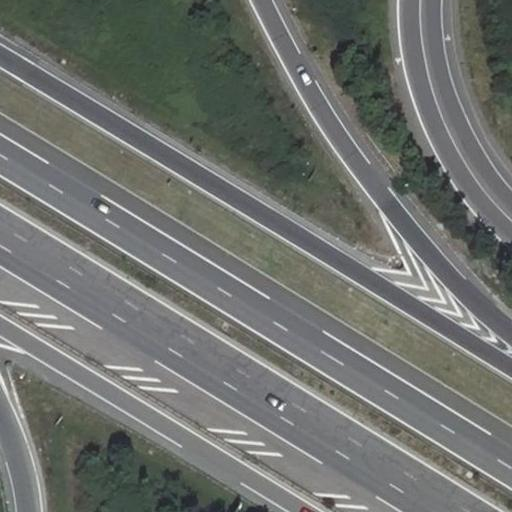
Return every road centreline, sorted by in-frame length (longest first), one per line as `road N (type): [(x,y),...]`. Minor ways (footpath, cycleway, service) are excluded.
road 1 (motorway): [(511,469),(0,154)]
road 2 (motorway): [(511,361),(0,56)]
road 3 (motorway): [(0,236),(451,511)]
road 4 (motorway): [(511,334),(418,241),(343,144),(262,0)]
road 5 (motorway): [(0,329),(301,511)]
road 6 (residential): [(511,218),(474,174),(443,116),(425,58),(421,0)]
